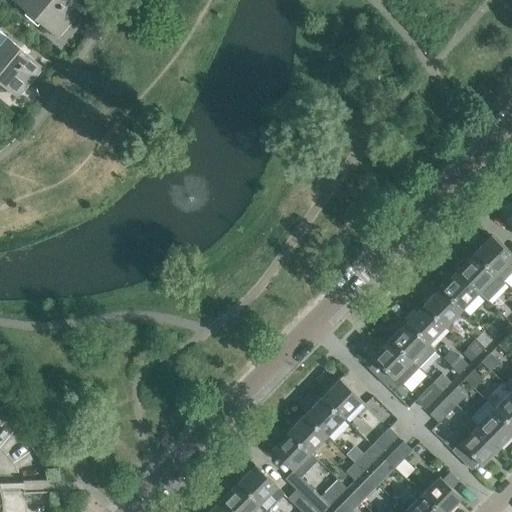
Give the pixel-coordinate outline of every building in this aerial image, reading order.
[(12,0),(57,38),(83,8),(74,0),(12,0)] [(19,50),(20,49),(6,37),(0,43),(0,83),(17,98),(42,67),(27,54),(26,56),(19,50)] [(495,275),(502,281),(511,271),(511,256),(490,235),(473,252),(496,274),(495,275)] [(495,275),(496,274),(473,252),(467,259),(464,256),(453,267),(456,270),(478,292),(487,300),(504,283),(502,281),(495,275)] [(456,270),(439,287),(461,309),(478,292),(456,270)] [(461,309),(439,287),(422,305),(444,327),(461,309)] [(422,305),(405,322),(427,344),(444,327),(422,305)] [(493,339),(502,330),(493,321),(484,330),(493,339)] [(427,344),(405,322),(388,340),(410,361),(427,344)] [(506,353),(511,347),(511,340),(507,335),(498,345),(506,353)] [(476,356),(485,347),(476,338),(467,347),(476,356)] [(388,340),(371,357),(400,386),(417,368),(410,361),(388,340)] [(490,370),(499,361),(490,353),(481,362),(490,370)] [(459,373),(468,364),(459,355),(450,365),(459,373)] [(473,388),(482,379),(473,370),(464,379),(473,388)] [(432,383),(441,391),(451,381),(442,373),(432,383)] [(322,396),(344,418),(361,400),(339,378),(322,396)] [(424,409),(441,391),(432,383),(415,400),(424,409)] [(446,397),(455,405),(465,396),(456,387),(446,397)] [(511,392),(510,391),(493,408),(511,426),(511,392)] [(304,413),(327,435),(344,418),(322,396),(304,413)] [(438,423),(455,405),(446,397),(429,414),(438,423)] [(511,433),(511,426),(493,408),(476,426),(498,448),(511,433)] [(287,431),(310,453),(327,435),(304,413),(287,431)] [(459,443),(481,465),(498,448),(476,426),(469,419),(462,426),(469,433),(459,443)] [(380,454),(398,436),(389,427),(371,445),(380,454)] [(310,453),(287,431),(270,449),(292,470),(310,453)] [(394,468),(412,450),(403,441),(385,459),(394,468)] [(363,454),(354,462),(363,471),(372,462),(380,454),(371,445),(363,453),(363,454)] [(378,484),(386,476),(394,468),(385,459),(369,475),(378,484)] [(363,471),(354,462),(345,471),(354,480),(363,471)] [(284,494),(254,465),(237,482),(259,504),(270,494),(277,501),(284,494)] [(361,502),(378,484),(369,475),(352,493),(361,502)] [(440,511),(446,511),(461,498),(439,476),(422,493),(440,511)] [(329,505),(346,488),(337,479),(320,496),(329,505)] [(251,511),(259,504),(237,482),(220,500),(232,511),(251,511)] [(311,488),(303,496),(318,511),(322,511),(329,505),(320,496),(311,488)] [(287,498),(301,511),(318,511),(303,496),(296,490),(287,498)] [(336,511),(350,511),(353,510),(361,502),(352,493),(335,510),(336,511)] [(440,511),(422,493),(404,511),(405,511),(440,511)] [(232,511),(220,500),(207,511),(232,511)]
